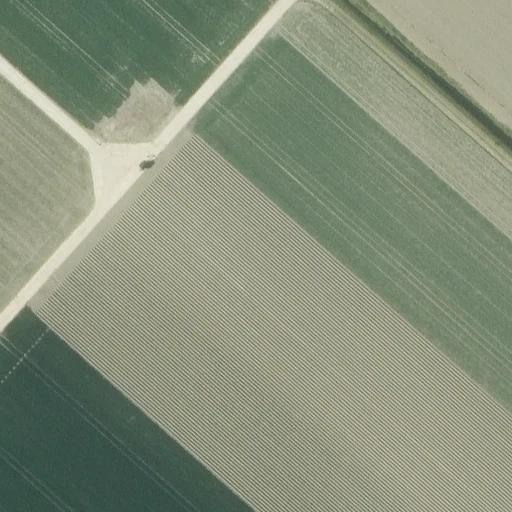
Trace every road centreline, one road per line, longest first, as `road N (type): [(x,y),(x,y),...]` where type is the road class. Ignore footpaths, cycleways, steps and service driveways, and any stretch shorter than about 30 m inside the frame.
road 1 (track): [(0,64),(128,178),(286,0)]
road 2 (track): [(128,178),(0,322)]
